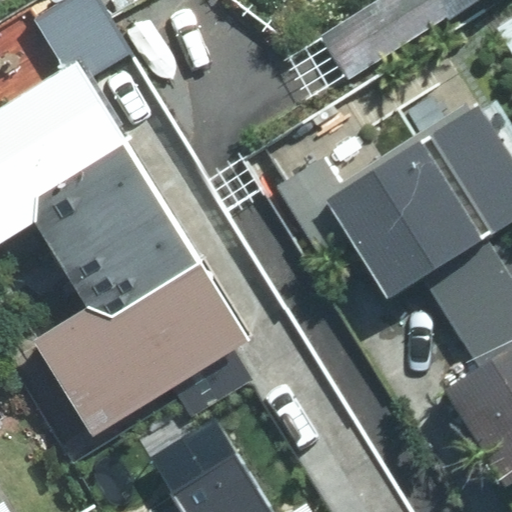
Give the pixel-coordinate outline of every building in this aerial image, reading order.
[(500,0),(385,0),(366,12),(399,64),(500,0)] [(511,12),(486,27),(511,70),(511,12)] [(73,39),(0,82),(0,233),(16,224),(71,315),(5,354),(83,484),(272,372),(73,39)] [(511,243),(511,134),(485,88),(304,191),(370,305),(429,271),(488,374),(450,396),(501,486),(511,479),(511,268),(501,250),(511,243)] [(276,511),(242,458),(163,507),(166,511),(276,511)]
